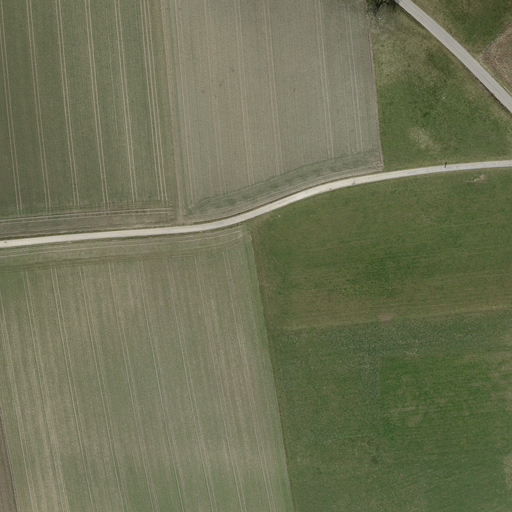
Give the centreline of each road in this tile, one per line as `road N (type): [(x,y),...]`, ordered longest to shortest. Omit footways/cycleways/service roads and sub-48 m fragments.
road 1 (track): [(511,163),(328,186),(222,224),(0,244)]
road 2 (unclassified): [(511,106),(398,0)]
